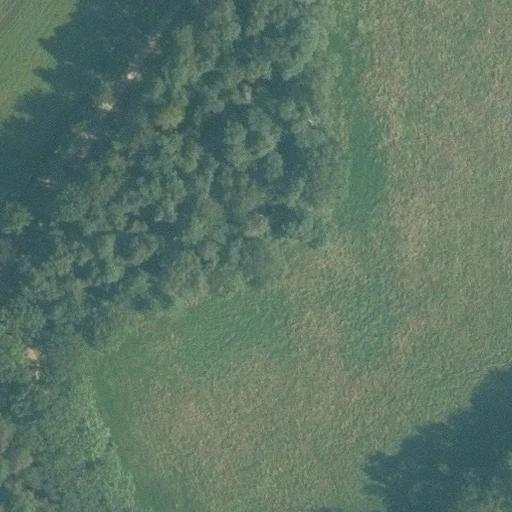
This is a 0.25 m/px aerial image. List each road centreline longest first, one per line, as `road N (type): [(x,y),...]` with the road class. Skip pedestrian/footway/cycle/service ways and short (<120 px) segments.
road 1 (track): [(168,0),(0,262)]
road 2 (unclassified): [(100,511),(0,282)]
